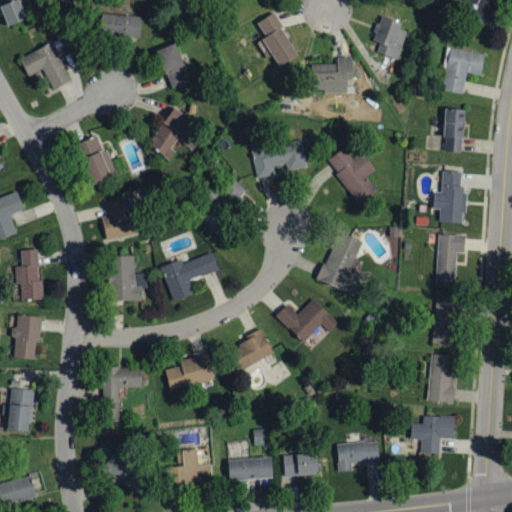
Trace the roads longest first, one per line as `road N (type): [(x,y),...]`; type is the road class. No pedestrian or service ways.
road 1 (residential): [(72,511),(61,449),(71,233),(0,89)]
road 2 (residential): [(481,511),(511,82)]
road 3 (residential): [(70,331),(129,335),(216,313),(253,288),(275,260),(283,222)]
road 4 (residential): [(349,511),(482,497)]
